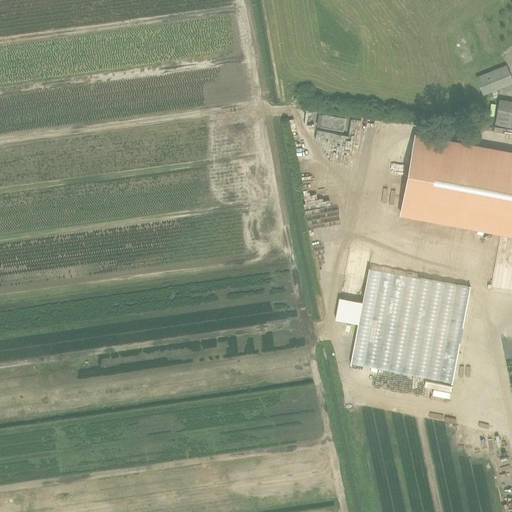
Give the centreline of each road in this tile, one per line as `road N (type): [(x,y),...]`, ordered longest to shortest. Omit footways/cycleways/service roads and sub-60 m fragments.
road 1 (track): [(346,511),(245,0)]
road 2 (track): [(325,420),(0,466)]
road 3 (track): [(0,416),(316,372)]
road 4 (track): [(305,320),(0,362)]
road 5 (track): [(336,469),(36,511)]
road 6 (track): [(0,312),(295,271)]
road 7 (track): [(284,222),(0,261)]
road 8 (track): [(0,209),(274,171)]
road 9 (track): [(267,129),(0,166)]
road 10 (track): [(332,323),(319,266),(342,185),(288,114),(265,114)]
road 11 (track): [(0,70),(252,37)]
road 12 (track): [(433,300),(478,511)]
road 13 (track): [(511,424),(493,335),(433,300),(383,307)]
road 14 (track): [(425,511),(383,307)]
road 15 (track): [(332,323),(370,511)]
road 16 (track): [(140,0),(0,18)]
